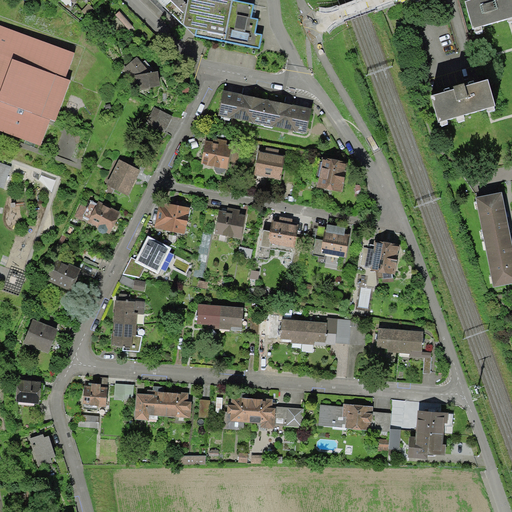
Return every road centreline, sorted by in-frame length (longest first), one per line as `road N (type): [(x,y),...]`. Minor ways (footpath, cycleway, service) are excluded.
road 1 (residential): [(70,366),(465,394)]
road 2 (residential): [(157,182),(405,224)]
road 3 (residential): [(157,182),(70,366)]
road 4 (residential): [(405,224),(465,394)]
road 5 (residential): [(309,82),(405,224)]
road 6 (residential): [(70,366),(58,393),(61,424),(86,511)]
road 7 (residential): [(218,69),(157,182)]
road 8 (residential): [(465,394),(506,511)]
